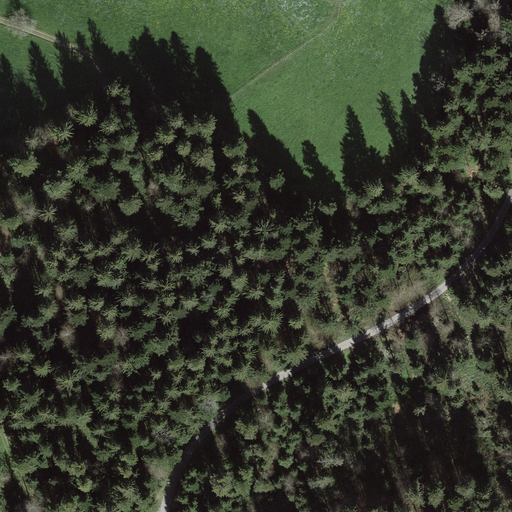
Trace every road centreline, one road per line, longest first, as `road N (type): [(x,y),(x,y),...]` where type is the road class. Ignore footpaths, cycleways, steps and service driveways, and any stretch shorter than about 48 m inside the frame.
road 1 (unclassified): [(511,192),(488,239),(431,296),(281,375),(203,431),(164,511)]
road 2 (track): [(55,39),(97,64),(98,93),(73,190),(0,331)]
